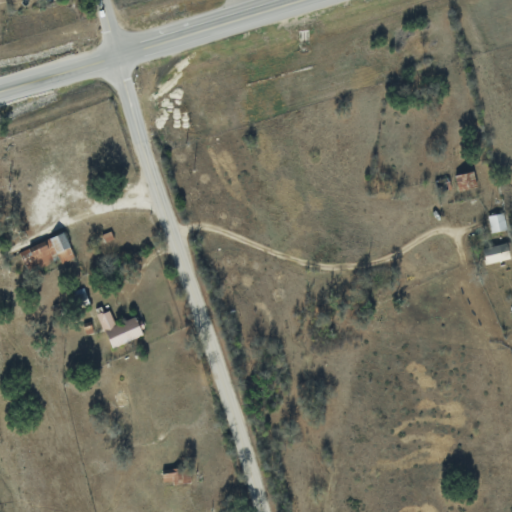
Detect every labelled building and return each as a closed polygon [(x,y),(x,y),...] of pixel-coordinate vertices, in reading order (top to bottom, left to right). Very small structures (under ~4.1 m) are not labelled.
[(477,187),(473,170),(454,175),(459,192),(477,187)] [(490,232),(506,230),(503,213),(488,215),(490,232)] [(27,272),(59,260),(60,263),(74,258),(64,232),(18,250),(27,272)] [(510,258),(507,242),(482,248),(486,264),(510,258)] [(110,347),(143,335),(135,316),(115,324),(109,309),(98,314),(110,347)] [(162,472),(163,483),(191,482),(190,468),(174,469),(174,472),(162,472)]
